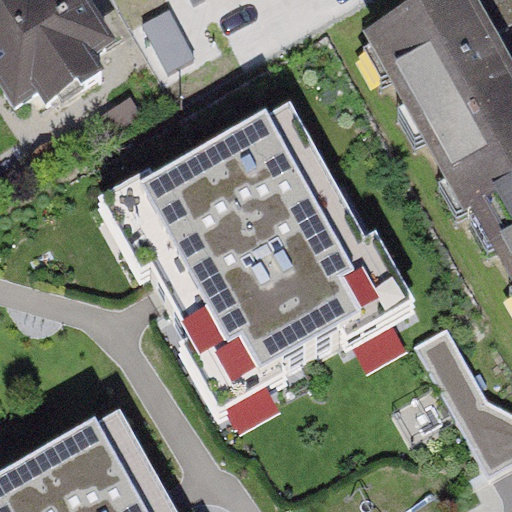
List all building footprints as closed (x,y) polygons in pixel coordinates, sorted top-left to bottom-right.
[(82,0),(13,0),(0,8),(0,90),(20,125),(121,65),(82,0)] [(511,65),(473,0),(452,0),(367,51),(511,293),(511,65)] [(152,203),(101,231),(139,302),(153,294),(194,369),(183,375),(219,440),(283,405),(277,394),(341,359),(348,372),(417,335),(379,265),(366,272),(292,138),(157,211),(152,203)] [(450,342),(426,354),(492,484),(511,473),(511,426),(487,414),(450,342)] [(0,511),(165,511),(122,432),(0,497),(0,511)]
